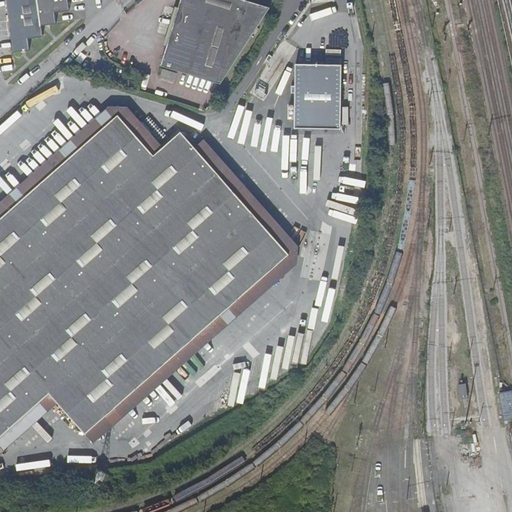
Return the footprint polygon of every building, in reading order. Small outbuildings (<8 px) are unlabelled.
[(7,0),(14,52),(30,50),(29,38),(43,36),(42,26),(56,24),(55,13),(70,10),(68,0),(7,0)] [(273,7),(247,0),(183,0),(163,68),(222,86),(273,7)] [(294,127),(340,128),(341,62),(295,62),(294,127)] [(0,436),(50,393),(85,433),(289,254),(181,132),(153,155),(118,115),(0,219),(0,436)] [(466,383),(458,384),(460,400),(468,399),(466,383)] [(511,419),(511,393),(511,392),(498,394),(503,421),(511,419)]
